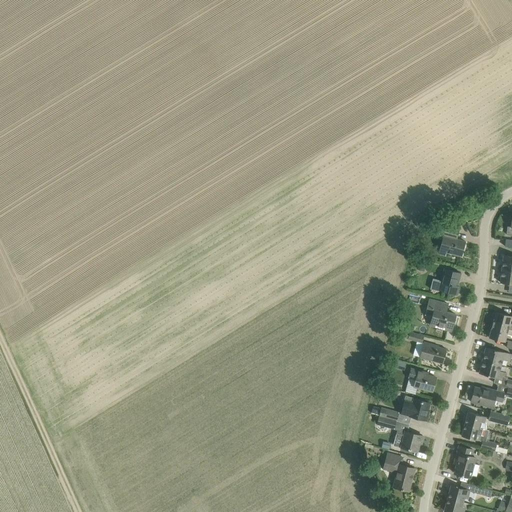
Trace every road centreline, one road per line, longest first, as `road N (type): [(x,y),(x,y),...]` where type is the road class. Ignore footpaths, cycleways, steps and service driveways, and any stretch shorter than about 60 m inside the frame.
road 1 (residential): [(424,511),(479,295),(487,215),(511,192)]
road 2 (track): [(0,338),(77,511)]
